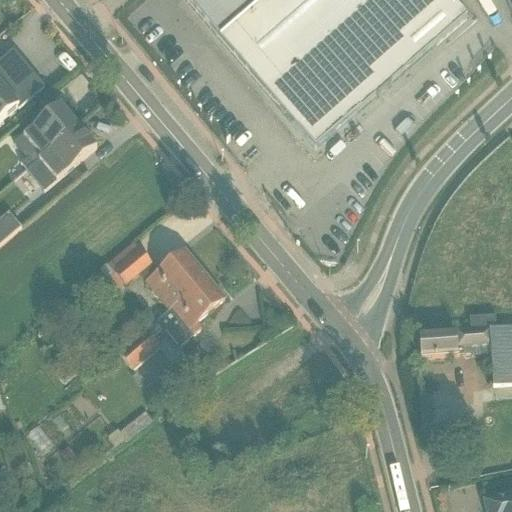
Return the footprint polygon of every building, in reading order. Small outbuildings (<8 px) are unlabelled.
[(190,0),(183,7),(312,154),(460,26),(437,0),(190,0)] [(0,138),(43,97),(33,85),(13,61),(0,71),(0,138)] [(85,141),(67,117),(28,147),(47,171),(85,141)] [(85,141),(47,171),(63,192),(102,163),(85,141)] [(140,255),(105,285),(120,302),(155,272),(140,255)] [(149,295),(171,321),(211,287),(189,261),(149,295)] [(171,321),(191,344),(231,310),(211,287),(171,321)] [(498,395),(511,393),(511,333),(421,341),(424,371),(496,365),(498,395)] [(142,345),(121,366),(133,377),(154,356),(142,345)] [(37,429),(23,440),(41,462),(54,451),(37,429)] [(511,511),(511,499),(476,508),(476,511),(511,511)]
